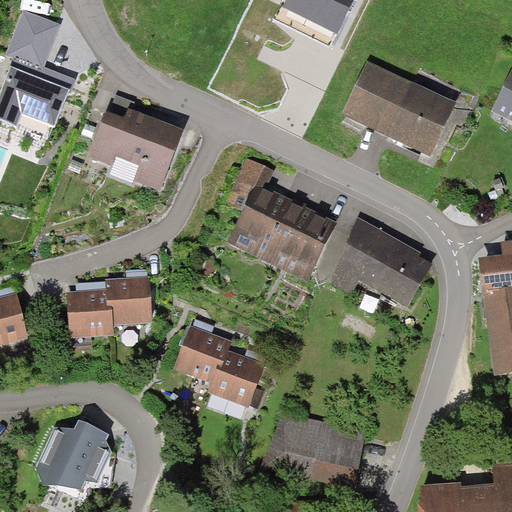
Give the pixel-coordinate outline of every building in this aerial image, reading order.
[(356,0),(282,0),(273,21),(329,48),(336,35),(339,36),(356,0)] [(61,28),(22,12),(4,56),(13,60),(0,92),(0,117),(16,124),(21,113),(53,126),(71,82),(43,71),(61,28)] [(431,156),(455,104),(370,64),(345,117),(431,156)] [(511,122),(511,70),(492,113),(511,122)] [(180,135),(122,111),(118,122),(102,115),(83,160),(106,169),(111,157),(134,167),(127,184),(155,195),(180,135)] [(275,174),(248,162),(228,204),(244,212),(227,247),(307,285),(336,225),(267,192),(275,174)] [(363,222),(329,284),(351,296),(359,282),(408,308),(432,264),(418,257),(420,253),(363,222)] [(501,255),(481,258),(494,376),(511,373),(511,238),(499,240),(501,255)] [(101,292),(64,294),(67,343),(107,340),(106,330),(146,328),(143,279),(101,282),(101,292)] [(0,346),(22,341),(11,295),(0,297),(0,346)] [(229,344),(187,327),(169,371),(205,385),(201,394),(242,411),(261,366),(226,351),(229,344)] [(366,435),(285,416),(271,471),(353,490),(366,435)] [(76,431),(55,428),(37,467),(45,487),(85,502),(91,488),(111,488),(116,456),(113,454),(106,442),(109,437),(94,430),(80,423),(76,431)] [(421,488),(423,507),(417,507),(417,511),(511,511),(511,464),(491,467),(493,486),(461,489),(461,485),(421,488)]
